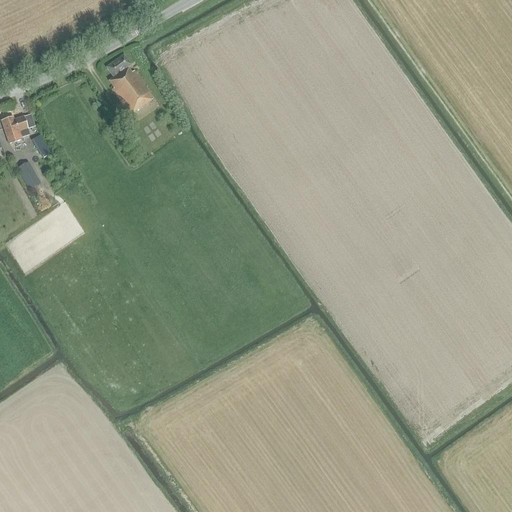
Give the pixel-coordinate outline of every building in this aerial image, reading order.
[(129,115),(153,99),(133,71),(131,73),(128,68),(131,66),(123,55),(106,68),(113,78),(109,82),(113,88),(111,90),(129,115)] [(1,122),(9,144),(22,140),(21,138),(29,135),(28,130),(35,127),(30,115),(24,117),(14,120),(13,118),(1,122)] [(133,130),(127,134),(133,143),(139,139),(133,130)] [(46,146),(38,152),(43,160),(51,155),(46,146)] [(41,184),(28,163),(16,169),(29,191),(41,184)] [(49,174),(43,165),(37,169),(43,178),(49,174)]
